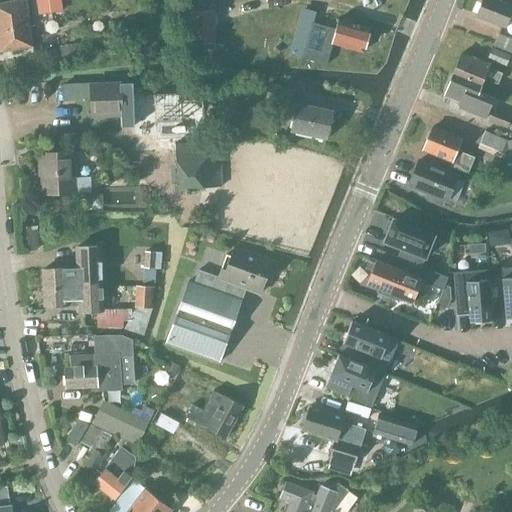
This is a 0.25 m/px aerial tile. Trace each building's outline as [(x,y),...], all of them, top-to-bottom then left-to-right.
[(18,0),(0,3),(0,52),(33,47),(26,0),(18,0)] [(511,6),(496,0),(483,0),(477,17),(505,28),(511,13),(511,12),(511,6)] [(216,12),(194,12),(194,43),(216,43),(216,12)] [(313,22),(303,58),(326,65),(332,44),(363,52),(365,45),(368,46),(372,30),(369,29),(370,28),(338,19),(336,28),(313,22)] [(511,38),(500,33),(495,44),(511,50),(511,38)] [(60,46),(62,63),(78,60),(76,43),(60,46)] [(492,48),(487,59),(506,66),(511,55),(492,48)] [(57,53),(45,55),(46,65),(58,63),(57,53)] [(454,74),(482,86),(484,79),(498,84),(502,74),(489,68),(490,65),(462,53),(454,74)] [(482,86),(454,74),(445,96),(462,102),(459,108),(486,119),(494,98),(479,92),(482,86)] [(133,96),(132,84),(121,84),(91,85),(92,117),(121,116),(121,127),(134,127),(135,145),(205,141),(202,93),(133,96)] [(267,99),(283,102),(281,114),(295,117),(292,131),(327,139),(333,111),(290,103),(293,90),(270,85),(267,99)] [(488,121),(507,128),(511,117),(493,110),(488,121)] [(259,117),(256,131),(271,134),(274,120),(259,117)] [(453,161),(450,166),(468,174),(474,158),(457,151),(462,140),(432,127),(423,150),(453,161)] [(511,140),(507,141),(484,131),(479,144),(506,155),(507,171),(511,170),(511,140)] [(176,144),(177,188),(221,187),(220,143),(176,144)] [(73,177),(72,151),(41,153),(43,193),(88,191),(88,176),(73,177)] [(445,204),(457,176),(419,161),(407,189),(445,204)] [(387,233),(384,242),(402,249),(417,255),(425,258),(428,250),(434,235),(415,228),(416,224),(402,219),(401,222),(393,219),(391,223),(388,221),(384,232),(387,233)] [(38,227),(26,228),(27,249),(39,248),(38,227)] [(497,232),(487,233),(489,248),(499,247),(497,232)] [(484,244),(476,245),(477,254),(485,253),(484,244)] [(43,270),(44,288),(83,287),(102,286),(100,246),(76,247),(77,268),(43,270)] [(238,285),(237,286),(260,294),(265,280),(270,282),(277,262),(235,247),(231,256),(227,254),(218,277),(218,278),(238,285)] [(402,249),(398,257),(403,259),(422,267),(425,258),(417,255),(402,249)] [(142,284),(155,285),(155,269),(161,269),(161,253),(144,252),(142,284)] [(376,259),(366,284),(378,289),(377,293),(388,297),(403,259),(398,257),(391,254),(387,264),(376,259)] [(403,259),(388,297),(399,302),(401,298),(413,303),(421,282),(443,290),(445,286),(448,277),(422,267),(403,259)] [(511,267),(501,268),(505,319),(511,318),(511,267)] [(493,320),(489,269),(453,272),(457,317),(469,316),(470,322),(493,320)] [(166,342),(220,362),(242,301),(233,298),(237,286),(238,285),(218,278),(218,277),(199,270),(194,284),(188,282),(166,342)] [(83,287),(44,288),(44,306),(80,304),(81,312),(103,311),(102,286),(83,287)] [(135,307),(123,329),(143,336),(153,309),(153,308),(154,288),(136,286),(135,307)] [(450,288),(445,286),(443,290),(441,295),(451,300),(450,288)] [(350,346),(345,357),(385,373),(399,340),(352,321),(343,343),(350,346)] [(68,368),(66,368),(67,389),(102,387),(102,391),(121,390),(119,358),(133,357),(132,340),(122,336),(108,336),(109,354),(68,357),(68,368)] [(345,357),(338,354),(325,388),(372,407),(385,373),(345,357)] [(169,361),(165,368),(176,373),(180,366),(169,361)] [(180,415),(196,387),(179,378),(163,406),(180,415)] [(185,417),(225,438),(243,406),(224,397),(213,391),(203,411),(192,405),(185,417)] [(103,403),(97,418),(127,433),(125,438),(139,445),(142,440),(145,433),(149,425),(103,403)] [(303,430),(335,440),(330,457),(355,464),(366,429),(342,422),(343,418),(310,408),(303,430)] [(373,431),(413,443),(418,427),(378,415),(373,431)] [(425,421),(414,417),(413,422),(424,425),(425,421)] [(79,420),(66,441),(75,446),(79,441),(94,450),(86,464),(97,470),(105,455),(102,453),(110,438),(79,420)] [(443,443),(435,445),(437,452),(445,450),(443,443)] [(102,471),(92,483),(114,501),(125,486),(131,477),(134,458),(119,447),(102,471)] [(169,511),(172,509),(150,492),(134,480),(110,511),(169,511)] [(333,511),(349,491),(337,483),(334,489),(321,484),(317,495),(312,494),(313,492),(285,482),(279,498),(290,502),(285,511),(333,511)]
